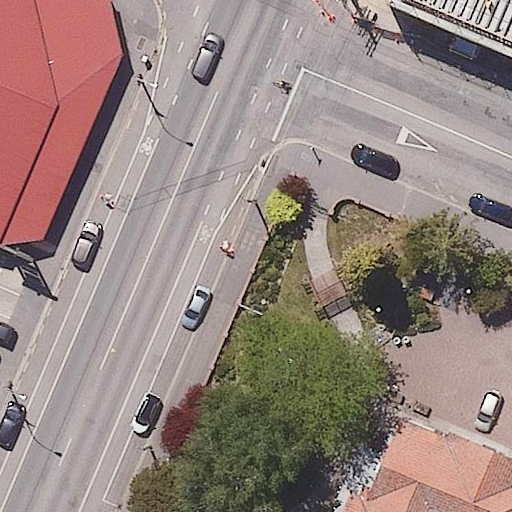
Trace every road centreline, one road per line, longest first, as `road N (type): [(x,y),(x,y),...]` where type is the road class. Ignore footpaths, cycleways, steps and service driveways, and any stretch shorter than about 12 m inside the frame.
road 1 (primary): [(238,45),(41,511)]
road 2 (residential): [(511,158),(238,45)]
